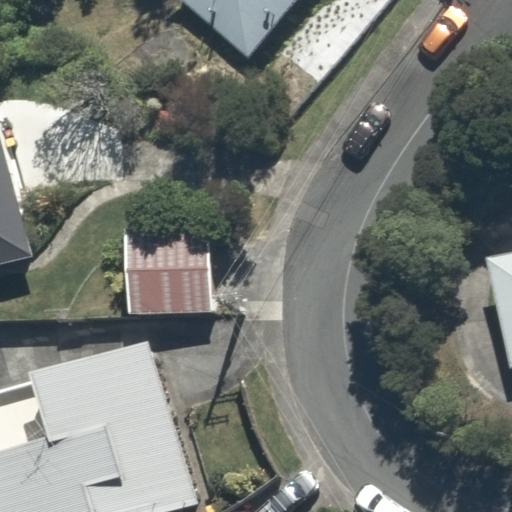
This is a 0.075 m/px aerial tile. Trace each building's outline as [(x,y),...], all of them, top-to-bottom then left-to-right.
[(292,0),(184,0),(242,54),(292,0)] [(0,269),(49,259),(14,107),(0,110),(0,269)] [(217,225),(138,224),(136,314),(215,315),(217,225)] [(511,262),(503,264),(511,319),(511,262)] [(163,350),(0,397),(0,467),(13,511),(201,511),(209,510),(163,350)]
